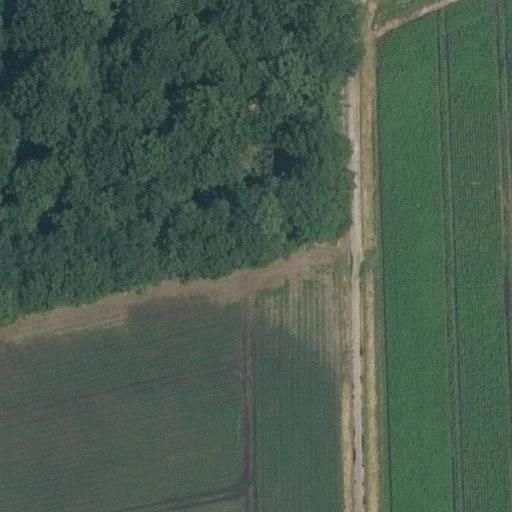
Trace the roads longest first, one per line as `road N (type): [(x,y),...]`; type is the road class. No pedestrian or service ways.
road 1 (unclassified): [(359,511),(350,0)]
road 2 (track): [(0,80),(291,0)]
